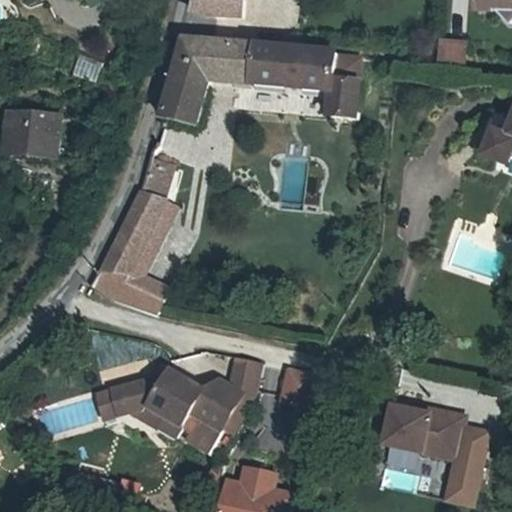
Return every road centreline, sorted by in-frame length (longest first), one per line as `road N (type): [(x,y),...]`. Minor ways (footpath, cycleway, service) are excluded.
road 1 (residential): [(63,299),(146,155),(178,0)]
road 2 (residential): [(63,299),(311,360)]
